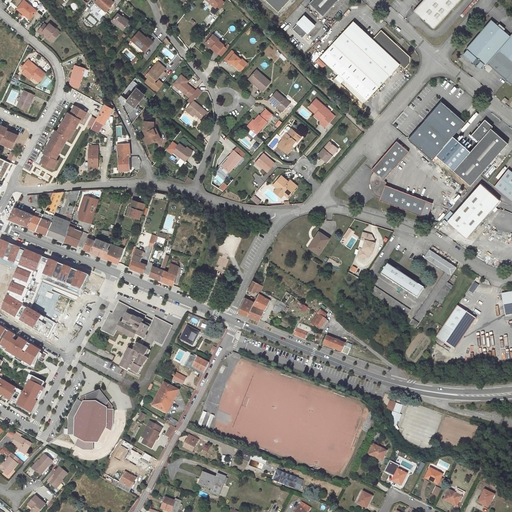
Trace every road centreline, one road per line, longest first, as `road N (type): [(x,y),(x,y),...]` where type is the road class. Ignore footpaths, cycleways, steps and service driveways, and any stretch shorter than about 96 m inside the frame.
road 1 (primary): [(450,394),(384,381),(236,322)]
road 2 (residential): [(192,193),(214,133),(215,101),(150,0)]
road 3 (unclassified): [(133,511),(236,322)]
road 4 (unclassified): [(511,278),(485,273),(413,231),(316,205)]
road 5 (residential): [(0,13),(52,56),(61,75),(56,101),(12,185)]
road 6 (unclassified): [(322,190),(436,58)]
road 7 (unknown): [(9,493),(90,363)]
road 8 (unclassified): [(153,182),(12,185)]
road 9 (primary): [(230,319),(113,271)]
road 10 (primary): [(113,271),(0,226)]
road 11 (unclassified): [(230,319),(262,243),(286,213)]
